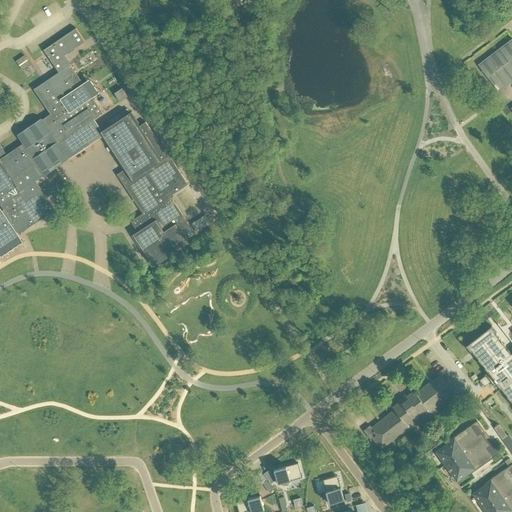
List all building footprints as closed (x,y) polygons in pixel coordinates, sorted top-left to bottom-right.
[(0,241),(5,238),(8,242),(39,221),(56,209),(37,181),(57,167),(54,164),(66,156),(58,143),(103,113),(87,90),(64,55),(85,41),(76,28),(44,50),(46,53),(49,57),(59,72),(47,80),(34,89),(51,114),(47,117),(42,120),(42,118),(17,135),(23,144),(6,156),(2,149),(0,149),(0,157),(1,158),(0,158),(0,241)] [(511,37),(511,38),(511,39),(511,40),(480,64),(498,88),(511,77),(511,37)] [(102,44),(92,44),(92,56),(102,56),(102,44)] [(17,60),(16,61),(22,70),(23,70),(31,65),(24,55),(17,60)] [(114,93),(120,101),(127,96),(122,88),(114,93)] [(138,232),(131,236),(152,267),(191,242),(188,238),(195,233),(171,195),(188,184),(169,154),(168,155),(146,121),(141,125),(132,111),(98,133),(122,170),(117,174),(143,213),(131,221),(138,232)] [(435,239),(447,230),(430,210),(427,212),(430,216),(426,219),(430,223),(429,224),(430,226),(422,233),(426,238),(431,234),(435,239)] [(194,222),(191,224),(197,232),(210,223),(205,215),(194,222)] [(511,350),(510,351),(495,333),(496,332),(491,326),(467,346),(471,352),(472,351),(488,372),(484,374),(498,391),(501,388),(511,401),(511,350)] [(444,368),(437,373),(439,375),(421,389),(421,390),(417,392),(415,390),(405,398),(402,400),(393,407),(395,409),(390,413),(389,414),(372,427),(371,425),(370,425),(363,430),(367,435),(371,440),(371,439),(372,439),(373,438),(382,449),(402,433),(409,428),(407,425),(428,409),(430,411),(431,411),(458,390),(449,378),(451,377),(444,368)] [(477,421),(452,439),(453,441),(438,452),(457,479),(472,468),(474,471),(500,453),(492,442),(489,444),(482,433),(485,431),(477,421)] [(511,452),(511,438),(509,434),(502,439),(511,452)] [(165,446),(165,458),(182,457),(182,452),(181,452),(180,446),(165,446)] [(298,462),(274,469),(278,484),(303,477),(298,462)] [(511,464),(488,481),(490,483),(475,494),(487,511),(506,511),(509,510),(510,511),(511,511),(511,464)] [(337,475),(323,479),(323,481),(326,490),(329,504),(344,499),(337,475)] [(266,480),(262,483),(270,492),(274,489),(266,480)] [(38,483),(24,489),(30,506),(21,510),(21,511),(38,511),(48,506),(38,483)] [(3,493),(0,494),(0,511),(20,511),(17,505),(9,508),(3,493)] [(260,495),(236,502),(238,511),(255,511),(264,510),(260,495)] [(284,497),(279,498),(282,511),(287,510),(284,497)]
